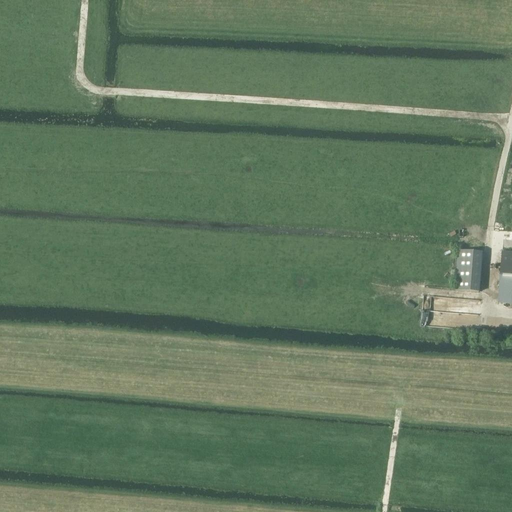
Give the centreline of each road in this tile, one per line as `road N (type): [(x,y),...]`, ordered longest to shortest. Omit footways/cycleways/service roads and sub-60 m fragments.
road 1 (track): [(510,121),(98,92),(79,71),(84,0)]
road 2 (track): [(511,312),(487,310),(483,298),(511,111)]
road 3 (track): [(288,393),(511,416)]
